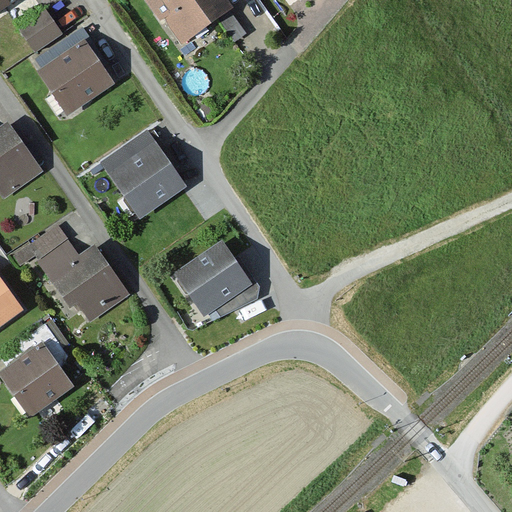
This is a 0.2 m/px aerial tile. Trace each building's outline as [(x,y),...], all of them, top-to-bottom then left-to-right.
[(0,0),(0,12),(17,0),(0,0)] [(143,0),(161,25),(165,22),(182,47),(219,21),(232,13),(222,0),(143,0)] [(246,34),(232,13),(219,21),(234,43),(246,34)] [(45,14),(19,31),(35,54),(61,37),(45,14)] [(113,80),(83,36),(35,69),(66,113),(113,80)] [(210,102),(200,110),(209,120),(218,112),(210,102)] [(39,175),(6,128),(0,132),(0,195),(3,200),(39,175)] [(149,137),(147,134),(102,166),(138,218),(184,187),(173,172),(178,169),(154,134),(149,137)] [(58,226),(13,257),(21,268),(36,257),(39,261),(68,242),(58,226)] [(127,297),(94,248),(79,258),(68,242),(39,261),(37,263),(70,312),(78,306),(89,323),(127,297)] [(222,246),(177,277),(205,319),(208,317),(214,322),(257,301),(258,289),(238,259),(233,263),(222,246)] [(0,281),(0,328),(22,313),(0,281)] [(71,362),(46,327),(1,359),(9,370),(0,376),(0,377),(32,422),(74,391),(59,370),(71,362)]
